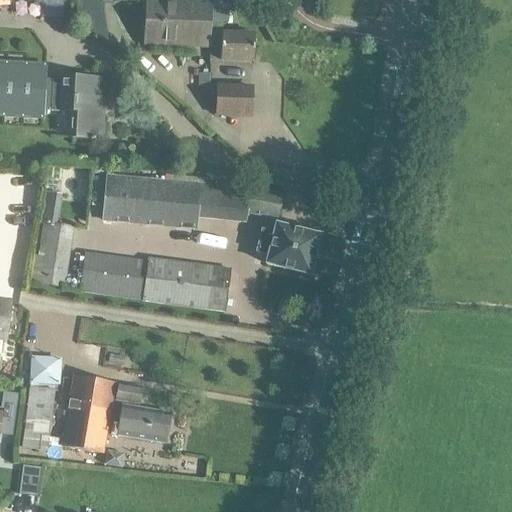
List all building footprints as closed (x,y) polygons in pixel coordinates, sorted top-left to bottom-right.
[(209,49),(210,22),(211,2),(186,1),(186,0),(172,0),(168,0),(144,0),(143,47),(209,49)] [(210,22),(209,49),(221,49),(220,62),(253,64),(254,33),(223,32),(224,22),(210,22)] [(0,118),(44,121),(44,112),(59,113),(70,114),(69,139),(104,141),(106,99),(101,99),(102,79),(89,78),(89,74),(75,73),(74,77),(61,76),(61,81),(46,80),(47,64),(0,61),(0,118)] [(218,86),(217,114),(252,115),(253,87),(218,86)] [(275,220),(279,220),(280,215),(283,196),(250,190),(250,189),(205,185),(106,175),(102,223),(197,232),(198,220),(245,224),(247,215),(247,214),(275,220)] [(28,284),(65,289),(74,228),(44,222),(38,256),(32,255),(28,284)] [(255,254),(266,257),(264,266),(311,278),(322,235),(274,223),(272,233),(261,231),(255,254)] [(225,314),(231,270),(148,258),(147,261),(85,253),(79,293),(142,302),(142,303),(225,314)] [(0,338),(6,340),(11,303),(0,301),(0,338)] [(75,377),(63,448),(103,454),(115,383),(75,377)] [(143,388),(118,384),(116,401),(140,405),(143,388)] [(22,449),(48,452),(49,436),(55,391),(29,388),(22,449)] [(0,410),(0,435),(12,437),(18,395),(3,392),(1,411),(0,410)] [(116,437),(166,445),(171,414),(121,405),(116,437)] [(128,449),(113,446),(110,459),(126,462),(128,449)] [(37,497),(41,468),(23,466),(19,495),(37,497)]
